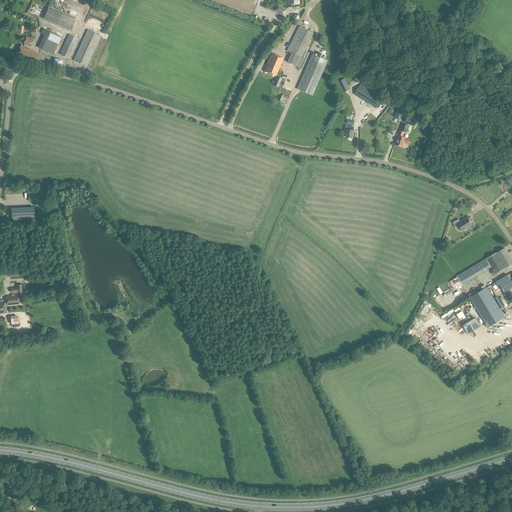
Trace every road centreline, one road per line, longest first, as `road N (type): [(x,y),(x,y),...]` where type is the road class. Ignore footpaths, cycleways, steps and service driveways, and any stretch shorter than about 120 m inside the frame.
road 1 (unclassified): [(511,241),(468,192),(411,169),(281,148),(113,89),(11,68)]
road 2 (primary): [(0,450),(281,508),(382,496),(511,458)]
road 3 (unclassified): [(0,198),(11,68)]
